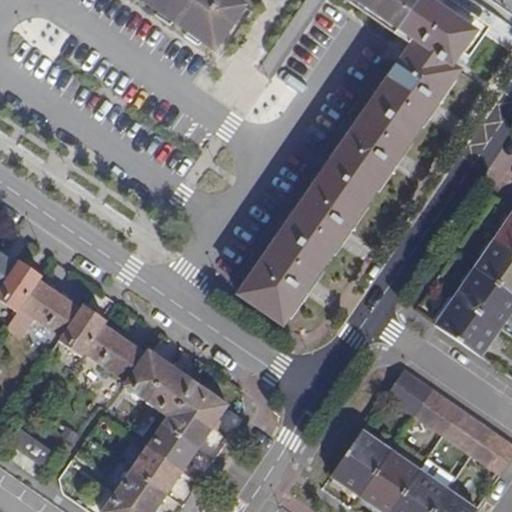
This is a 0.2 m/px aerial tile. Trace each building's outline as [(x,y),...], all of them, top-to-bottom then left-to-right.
[(142,0),(214,50),(245,5),(238,0),(142,0)] [(283,325),(316,277),(340,243),(461,68),(454,64),(464,50),(462,49),(475,31),(457,19),(458,17),(433,0),(413,0),(394,27),(413,40),(236,293),(283,325)] [(355,0),(394,27),(413,0),(355,0)] [(511,211),(493,239),(511,251),(511,211)] [(511,251),(493,239),(473,269),(511,295),(511,251)] [(0,287),(16,265),(0,253),(0,287)] [(42,276),(18,261),(16,265),(0,287),(0,300),(17,313),(19,309),(39,281),(42,276)] [(511,295),(473,269),(454,297),(500,329),(511,312),(511,295)] [(80,309),(39,281),(19,309),(60,338),(80,309)] [(454,297),(434,326),(480,358),(500,329),(454,297)] [(105,321),(83,305),(80,309),(60,338),(58,341),(80,357),(83,353),(102,325),(105,321)] [(144,353),(102,325),(83,353),(124,383),(144,353)] [(122,386),(145,401),(170,365),(147,350),(144,353),(124,383),(122,386)] [(145,401),(159,411),(167,417),(174,406),(192,380),(170,365),(145,401)] [(385,396),(414,417),(433,389),(404,368),(385,396)] [(228,405),(192,380),(174,406),(211,431),(228,405)] [(414,417),(442,436),(461,408),(433,389),(414,417)] [(197,450),(211,431),(174,406),(167,417),(161,425),(197,450)] [(442,436),(471,456),(490,428),(461,408),(442,436)] [(41,460),(50,446),(17,423),(7,437),(41,460)] [(182,473),(197,450),(161,425),(146,448),(182,473)] [(471,456),(500,477),(511,459),(511,443),(490,428),(471,456)] [(391,450),(362,430),(330,476),(359,496),(391,450)] [(146,448),(131,470),(167,495),(182,473),(146,448)] [(389,511),(419,470),(391,450),(359,496),(382,511),(389,511)] [(131,470),(116,491),(145,511),(155,511),(167,495),(131,470)] [(432,511),(448,490),(419,470),(389,511),(432,511)] [(475,511),(477,510),(448,490),(432,511),(475,511)] [(145,511),(116,491),(102,511),(145,511)]
